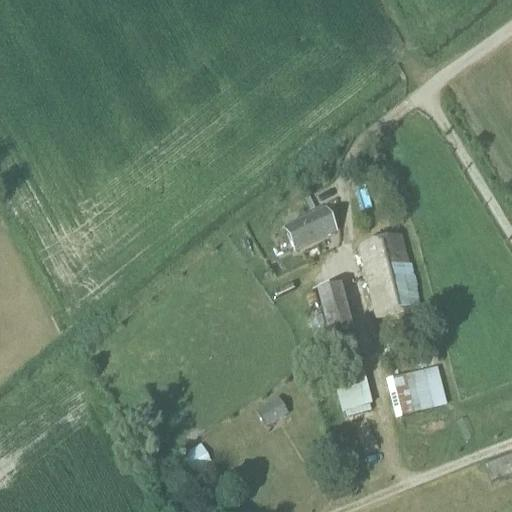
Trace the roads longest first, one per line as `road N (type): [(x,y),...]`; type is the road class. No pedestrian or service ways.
road 1 (unclassified): [(353,149),(511,27)]
road 2 (track): [(346,511),(511,447)]
road 3 (track): [(511,234),(426,92)]
